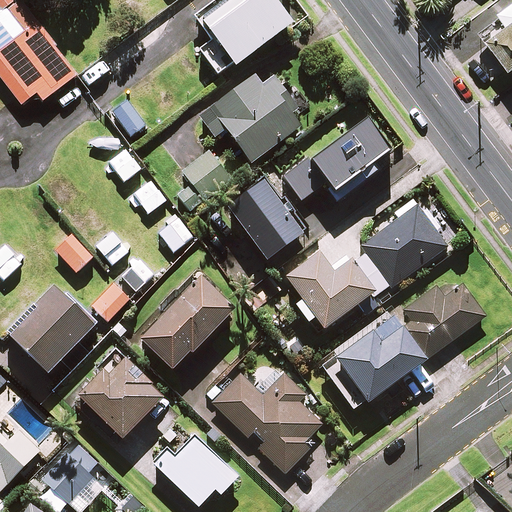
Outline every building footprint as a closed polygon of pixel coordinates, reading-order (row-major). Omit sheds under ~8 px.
[(79,78),(20,0),(0,0),(0,76),(24,108),(39,97),(44,104),(79,78)] [(232,0),(234,1),(200,26),(213,43),(200,52),(220,79),(290,27),(270,0),(232,0)] [(511,7),(482,31),(511,69),(511,7)] [(298,110),(275,78),(262,88),(256,79),(200,118),(215,139),(227,130),(252,164),(302,128),(292,114),(298,110)] [(146,128),(128,103),(113,114),(131,138),(146,128)] [(389,153),(367,122),(310,164),(308,160),(284,177),(302,202),(327,184),(339,201),(377,174),(372,166),(389,153)] [(119,142),(106,123),(90,135),(103,154),(119,142)] [(183,174),(192,185),(178,197),(191,213),(234,179),(229,173),(212,151),(183,174)] [(141,170),(127,152),(110,164),(125,183),(141,170)] [(296,235),(257,182),(222,208),(260,261),(296,235)] [(136,208),(141,204),(149,215),(166,202),(152,183),(135,196),(130,200),(136,208)] [(448,249),(418,207),(362,247),(366,252),(335,275),(320,255),(287,279),(303,301),(296,306),(309,324),(316,319),(324,331),(371,297),(374,302),(448,249)] [(104,225),(87,208),(72,223),(89,240),(104,225)] [(193,239),(180,221),(160,235),(174,253),(193,239)] [(89,259),(69,237),(52,251),(73,274),(89,259)] [(22,265),(5,248),(0,253),(0,277),(4,282),(22,265)] [(153,277),(139,262),(123,278),(137,292),(153,277)] [(235,311),(202,278),(141,340),(175,373),(235,311)] [(130,301),(114,285),(92,308),(108,323),(130,301)] [(478,319),(454,288),(428,288),(328,361),(361,405),(478,319)] [(48,377),(93,327),(54,291),(8,340),(48,377)] [(165,397),(115,351),(100,367),(104,372),(79,398),(124,440),(165,397)] [(307,396),(279,369),(257,392),(240,375),(212,404),(248,438),(254,432),(265,443),(259,449),(285,475),(312,448),(307,443),(323,426),(299,403),(307,396)] [(0,493),(43,449),(0,408),(0,493)] [(162,437),(172,446),(154,464),(199,508),(216,491),(221,496),(238,479),(177,421),(162,437)] [(82,511),(114,479),(78,445),(44,481),(76,511),(82,511)]
